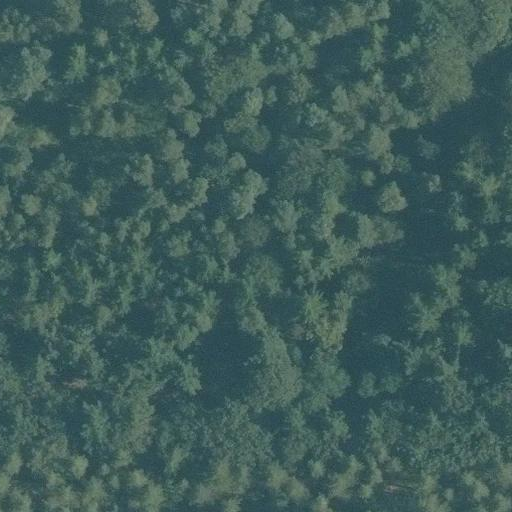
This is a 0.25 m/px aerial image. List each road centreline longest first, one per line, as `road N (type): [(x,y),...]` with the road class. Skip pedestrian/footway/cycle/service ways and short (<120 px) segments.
road 1 (tertiary): [(0,405),(511,406)]
road 2 (track): [(511,35),(393,277)]
